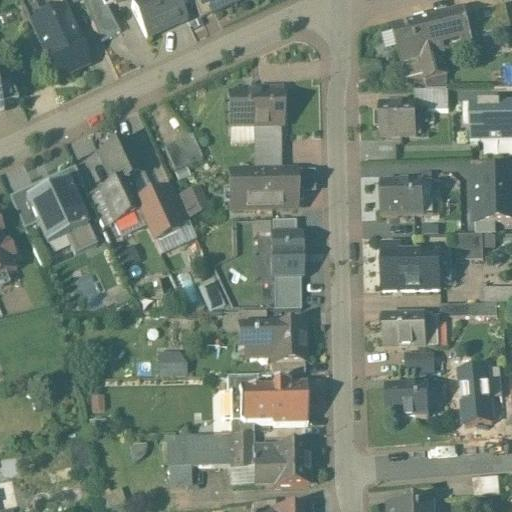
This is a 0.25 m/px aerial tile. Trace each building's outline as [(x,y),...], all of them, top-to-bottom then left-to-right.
[(81,1),(80,0),(58,0),(63,10),(64,9),(64,11),(82,3),(81,2),(81,1)] [(104,10),(99,0),(83,0),(81,1),(81,2),(82,3),(100,44),(119,35),(106,9),(104,10)] [(99,0),(104,10),(106,9),(125,0),(149,0),(150,1),(131,9),(146,40),(185,22),(174,0),(99,0)] [(209,0),(190,0),(201,22),(216,15),(216,14),(209,0)] [(209,0),(216,14),(245,0),(209,0)] [(505,7),(470,16),(476,38),(511,29),(505,7)] [(63,10),(30,24),(57,82),(89,67),(64,11),(64,9),(63,10)] [(423,18),(414,20),(414,25),(392,30),(401,67),(401,66),(406,84),(424,79),(426,84),(447,78),(442,55),(451,53),(449,46),(471,41),(464,12),(425,22),(423,18)] [(0,107),(18,104),(0,64),(0,110),(0,108),(0,107)] [(280,91),(255,91),(255,97),(229,98),(229,131),(256,131),(277,131),(280,131),(280,91)] [(511,105),(469,106),(470,145),(511,144),(511,105)] [(414,108),(380,109),(380,117),(375,118),(375,131),(380,131),(381,141),(415,140),(414,108)] [(256,131),(256,175),(231,176),(231,211),(294,211),(294,188),(277,188),(277,131),(256,131)] [(191,139),(165,151),(176,172),(201,160),(191,139)] [(129,144),(98,158),(113,190),(127,184),(144,176),(129,144)] [(61,176),(64,184),(67,183),(72,194),(83,188),(74,170),(61,176)] [(474,201),(511,200),(511,175),(473,176),(474,201)] [(160,195),(154,198),(144,176),(127,184),(141,214),(140,214),(155,246),(179,235),(176,228),(162,199),(160,195)] [(72,194),(67,183),(64,184),(38,196),(25,202),(36,227),(46,249),(66,240),(74,258),(96,248),(72,194)] [(127,184),(113,190),(100,196),(102,201),(114,226),(140,214),(141,214),(127,184)] [(422,186),(381,186),(381,221),(423,221),(423,220),(433,220),(432,186),(422,186)] [(24,233),(36,227),(25,202),(38,196),(34,188),(9,200),(24,233)] [(203,188),(180,194),(187,219),(209,213),(203,188)] [(187,223),(173,194),(162,199),(176,228),(187,223)] [(511,200),(474,201),(475,226),(477,226),(492,225),(511,224),(511,200)] [(114,226),(102,201),(91,206),(103,231),(114,226)] [(492,225),(477,226),(477,238),(482,237),(492,237),(492,225)] [(0,280),(16,273),(12,263),(14,262),(7,248),(5,249),(0,238),(0,237),(2,237),(0,233),(0,280)] [(272,237),(273,283),(301,282),(304,282),(303,236),(272,237)] [(474,238),(456,238),(456,265),(483,264),(482,237),(477,238),(474,238)] [(401,258),(401,251),(382,251),(383,294),(439,293),(439,257),(401,258)] [(301,282),(273,283),(274,315),(302,314),(301,282)] [(200,290),(211,315),(226,308),(215,283),(200,290)] [(511,301),(511,292),(485,292),(485,307),(503,307),(511,306),(511,301)] [(472,308),(440,308),(441,322),(472,322),(472,308)] [(265,315),(239,316),(239,333),(255,333),(266,332),(265,315)] [(432,320),(384,321),(384,353),(433,352),(432,320)] [(234,323),(150,324),(151,348),(234,346),(234,323)] [(302,331),(271,332),(271,352),(272,359),(272,368),(301,367),(303,367),(302,331)] [(266,332),(255,333),(255,352),(271,352),(271,332),(266,332)] [(255,333),(239,333),(240,352),(255,352),(255,333)] [(240,352),(234,353),(234,360),(272,359),(271,352),(255,352),(240,352)] [(184,353),(157,355),(158,379),(185,378),(184,353)] [(301,367),(272,368),(272,379),(301,379),(301,367)] [(476,378),(448,379),(449,404),(477,403),(476,383),(476,378)] [(272,391),(257,391),(257,379),(227,380),(227,395),(238,395),(239,425),(244,427),(253,427),(273,427),(272,391)] [(489,403),(489,382),(476,383),(477,403),(489,403)] [(428,387),(386,389),(388,422),(430,420),(428,387)] [(306,388),(272,388),(273,427),(273,429),(307,429),(306,388)] [(238,395),(227,395),(227,396),(223,396),(220,399),(221,421),(223,424),(230,424),(230,425),(239,425),(238,395)] [(244,427),(239,425),(230,425),(230,440),(253,439),(253,427),(244,427)] [(230,440),(222,440),(223,473),(254,472),(253,451),(253,439),(230,440)] [(88,442),(52,449),(54,463),(90,455),(88,442)] [(309,490),(308,450),(253,451),(254,472),(255,490),(275,490),(275,491),(309,490)] [(12,511),(3,472),(0,472),(0,511),(12,511)] [(496,491),(468,493),(469,507),(497,505),(496,491)] [(410,503),(410,507),(389,508),(388,511),(432,511),(433,503),(410,503)]
